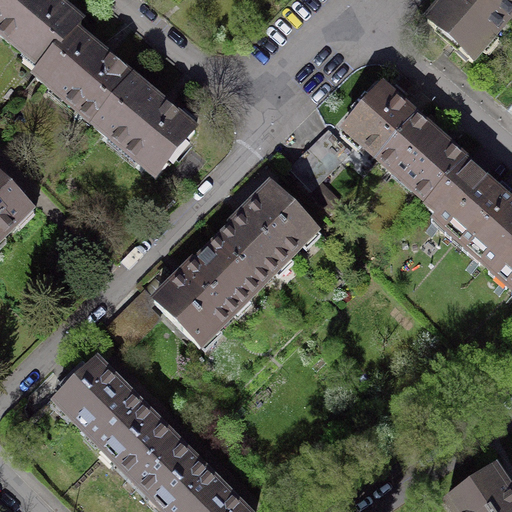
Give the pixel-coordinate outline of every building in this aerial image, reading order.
[(0,0),(0,36),(41,71),(35,78),(35,79),(81,25),(50,0),(0,0)] [(472,63),(511,16),(511,0),(447,0),(427,23),(472,63)] [(93,127),(132,81),(103,57),(75,33),(81,26),(81,25),(35,79),(93,127)] [(163,107),(132,81),(93,127),(156,180),(195,133),(163,107)] [(378,162),(416,120),(419,116),(414,112),(409,108),(406,111),(382,90),(344,132),(378,162)] [(441,142),(416,120),(378,162),(428,206),(465,164),(451,151),(453,147),(449,143),(444,139),(441,142)] [(289,170),(312,193),(351,154),(328,131),(328,132),(329,133),(310,152),(291,171),(290,170),(289,170)] [(494,269),(511,248),(511,205),(499,194),(465,164),(428,206),(425,209),(494,269)] [(0,242),(31,212),(0,180),(0,242)] [(260,289),(275,274),(274,273),(287,261),(288,262),(302,247),(301,246),(314,233),(315,234),(316,233),(271,188),(255,204),(258,207),(246,218),(219,245),(239,264),(237,265),(260,289)] [(246,303),(260,289),(237,265),(239,264),(219,245),(185,279),(173,291),(171,288),(155,303),(145,293),(107,331),(128,352),(160,320),(140,300),(145,295),(199,350),(201,349),(199,347),(215,332),(216,333),(233,316),(232,315),(245,302),(246,303)] [(511,248),(494,269),(511,285),(511,248)] [(123,429),(141,410),(132,402),(135,399),(130,394),(125,389),(122,392),(95,364),(55,403),(57,405),(60,402),(75,417),(72,420),(90,438),(93,435),(105,448),(124,430),(123,429)] [(189,495),(207,477),(179,449),(182,446),(177,441),(172,436),(169,439),(141,410),(123,429),(124,430),(105,448),(119,461),(116,464),(153,501),(156,499),(169,511),(188,494),(189,495)] [(511,511),(511,497),(507,490),(508,489),(495,471),(446,505),(450,511),(511,511)] [(216,486),(207,477),(189,495),(188,494),(169,511),(241,511),(226,496),(229,493),(224,488),(219,483),(216,486)]
